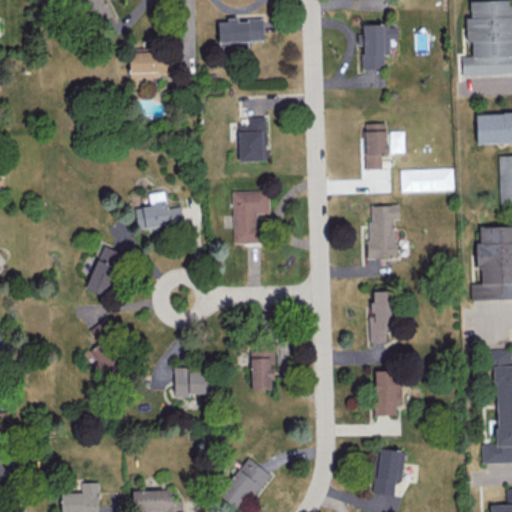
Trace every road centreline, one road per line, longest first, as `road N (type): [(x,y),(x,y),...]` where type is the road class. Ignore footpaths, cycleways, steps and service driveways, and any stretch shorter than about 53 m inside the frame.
road 1 (residential): [(306,511),(326,447),(309,0)]
road 2 (residential): [(158,297),(165,313),(181,320),(198,313),(205,296),(198,280),(181,273),(164,280),(158,297)]
